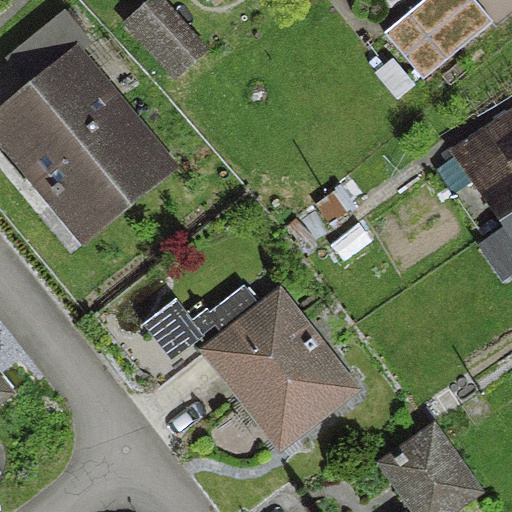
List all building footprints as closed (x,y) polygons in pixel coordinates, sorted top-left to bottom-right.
[(486,23),(467,0),(420,0),(379,35),(417,81),(486,23)] [(171,75),(196,53),(148,1),(124,23),(171,75)] [(58,14),(12,52),(31,76),(78,37),(58,14)] [(61,191),(88,224),(157,167),(69,60),(0,116),(0,137),(51,199),(61,191)] [(450,154),(466,179),(496,224),(511,213),(511,118),(509,114),(450,154)] [(511,213),(496,224),(511,247),(511,213)] [(203,352),(275,445),(345,391),(310,346),(309,347),(305,341),(296,348),(288,339),(298,331),(273,298),(255,312),(237,289),(221,301),(239,324),(203,352)] [(187,310),(156,330),(179,365),(210,346),(187,310)] [(442,511),(470,492),(427,432),(379,466),(411,511),(442,511)]
